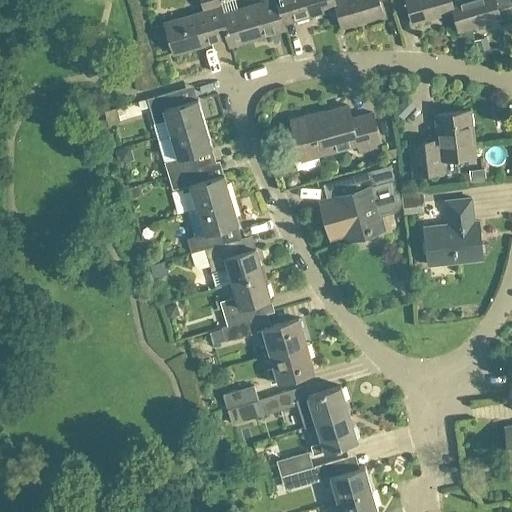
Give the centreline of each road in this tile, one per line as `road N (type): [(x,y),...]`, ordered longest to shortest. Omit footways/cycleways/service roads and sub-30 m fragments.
road 1 (residential): [(429,371),(390,367),(298,255),(256,166),(239,108),(244,86),(307,65),(377,57),(511,79)]
road 2 (residential): [(423,511),(435,469),(429,371)]
road 3 (residential): [(429,371),(455,364),(477,345),(511,281)]
